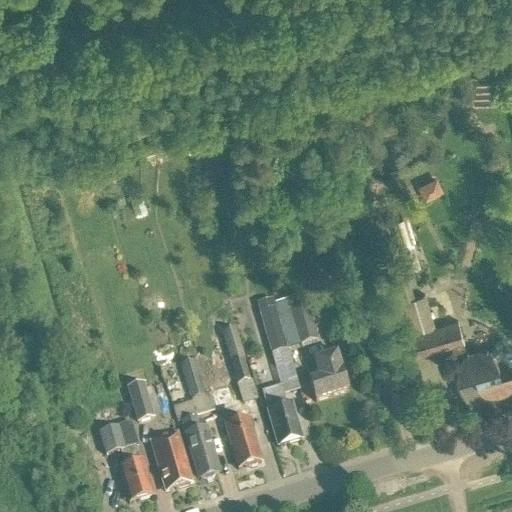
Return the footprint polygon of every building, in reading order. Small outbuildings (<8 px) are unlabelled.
[(196,137),(185,140),(189,151),(199,148),(196,137)] [(152,145),(155,154),(175,149),(173,139),(152,145)] [(436,177),(418,185),(425,200),(443,192),(436,177)] [(413,298),(399,302),(408,335),(415,356),(451,345),(462,383),(457,384),(460,389),(462,394),(465,398),(468,402),(472,406),(487,391),(489,391),(492,391),(494,391),(496,390),(499,390),(501,389),(503,388),(505,386),(507,385),(509,383),(511,382),(511,380),(511,345),(511,344),(509,342),(507,341),(505,339),(503,338),(501,337),(487,350),(486,349),(484,348),(482,348),(480,348),(478,348),(476,348),(474,348),(473,349),(471,349),(469,350),(467,351),(466,352),(463,342),(464,341),(457,320),(435,327),(426,294),(413,298)] [(293,303),(275,308),(276,313),(287,354),(301,349),(317,345),(308,312),(296,316),(293,303)] [(276,313),(261,317),(272,358),(287,354),(276,313)] [(222,337),(237,389),(252,385),(237,333),(222,337)] [(314,366),(318,384),(309,386),(315,407),(348,397),(342,376),(341,376),(336,360),(323,364),(314,366)] [(181,370),(191,404),(205,399),(195,366),(181,370)] [(144,388),(127,393),(138,428),(155,423),(144,388)] [(286,411),(280,391),(262,397),(277,451),(301,444),(295,423),(295,415),(292,414),(291,410),(286,411)] [(195,405),(180,411),(185,424),(201,419),(195,405)] [(235,428),(231,413),(221,416),(226,432),(225,432),(238,474),(249,471),(251,472),(256,470),(257,468),(261,467),(255,448),(257,446),(255,441),(253,440),(248,424),(235,428)] [(203,445),(196,422),(182,426),(188,449),(187,450),(193,469),(196,469),(200,484),(204,483),(207,485),(212,483),(214,480),(217,479),(211,459),(213,457),(209,443),(203,445)] [(131,428),(99,438),(106,460),(121,456),(126,473),(119,475),(129,508),(154,501),(144,468),(141,469),(136,452),(138,451),(131,428)] [(191,490),(177,441),(152,448),(158,469),(157,471),(159,477),(161,478),(167,497),(191,490)]
